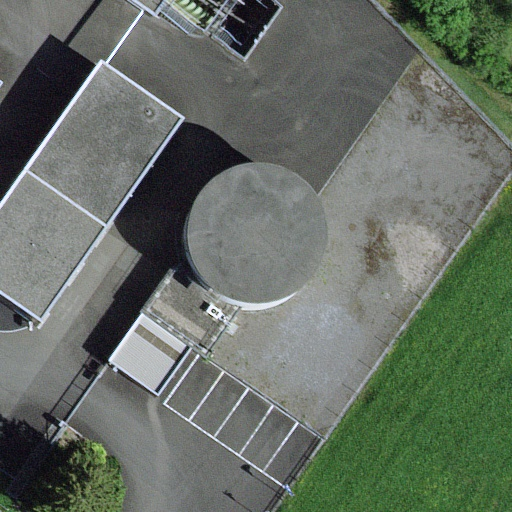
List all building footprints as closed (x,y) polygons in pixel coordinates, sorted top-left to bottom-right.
[(168,0),(130,0),(155,17),(163,7),(168,0)] [(183,117),(102,58),(25,169),(107,229),(183,117)] [(247,303),(260,304),(282,300),(303,289),(318,272),(327,250),(329,227),(324,205),(311,185),(293,171),(271,163),(247,162),(224,170),(205,185),(192,205),(186,228),(189,252),(199,274),(216,291),(237,301),(247,303)] [(14,316),(27,314),(39,308),(48,298),(54,285),(55,270),(51,257),(43,245),(31,237),(17,233),(2,234),(0,235),(0,314),(1,315),(14,316)] [(216,291),(199,274),(183,261),(178,268),(175,265),(110,361),(159,397),(193,349),(206,358),(247,303),(237,301),(216,291)]
